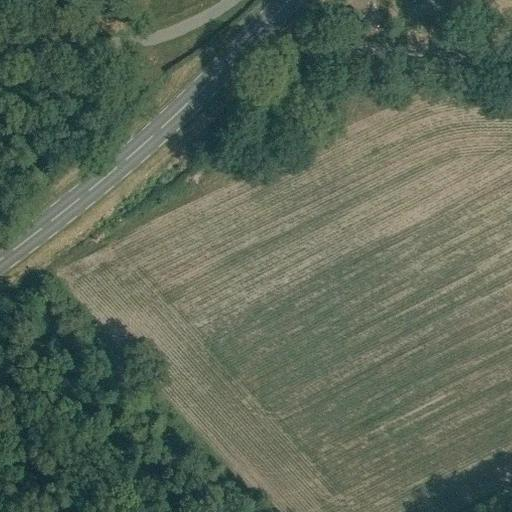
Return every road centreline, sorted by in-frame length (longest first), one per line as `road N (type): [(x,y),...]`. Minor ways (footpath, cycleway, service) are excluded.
road 1 (tertiary): [(0,260),(143,145),(283,0)]
road 2 (unclassified): [(0,39),(125,43),(205,19),(230,0)]
road 3 (unclassified): [(356,51),(511,55)]
